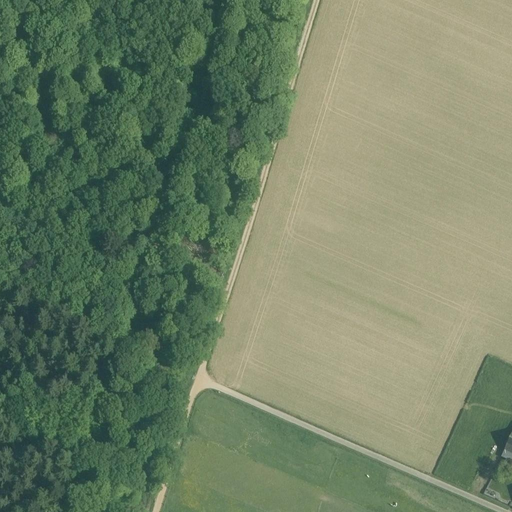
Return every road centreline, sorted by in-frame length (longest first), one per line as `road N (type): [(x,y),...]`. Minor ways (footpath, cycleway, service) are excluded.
road 1 (track): [(243,0),(77,511)]
road 2 (track): [(316,0),(157,511)]
road 3 (track): [(511,511),(197,380)]
road 4 (track): [(0,212),(155,271)]
